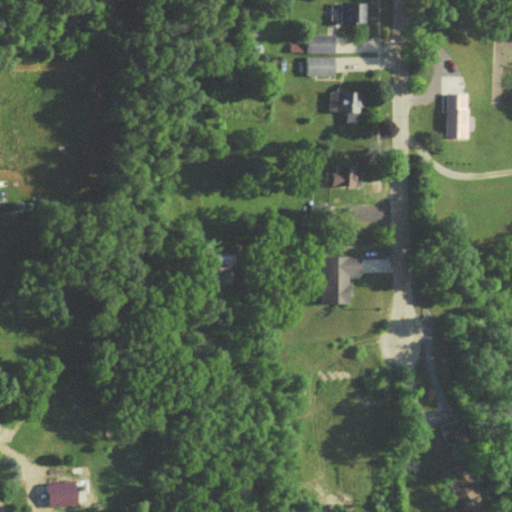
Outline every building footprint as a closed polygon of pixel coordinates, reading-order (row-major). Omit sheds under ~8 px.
[(338,8),(338,29),(366,29),(366,8),(338,8)] [(304,58),(333,58),(333,40),(304,40),(304,58)] [(333,81),(333,63),(303,63),(303,81),(333,81)] [(360,97),(327,97),(327,118),(360,118),(360,97)] [(445,98),(445,144),(467,144),(467,98),(445,98)] [(358,191),(358,170),(325,170),(325,191),(358,191)] [(321,262),(321,309),(349,309),(349,281),(360,281),(360,262),(321,262)] [(443,478),(454,511),(478,511),(464,470),(443,478)]
